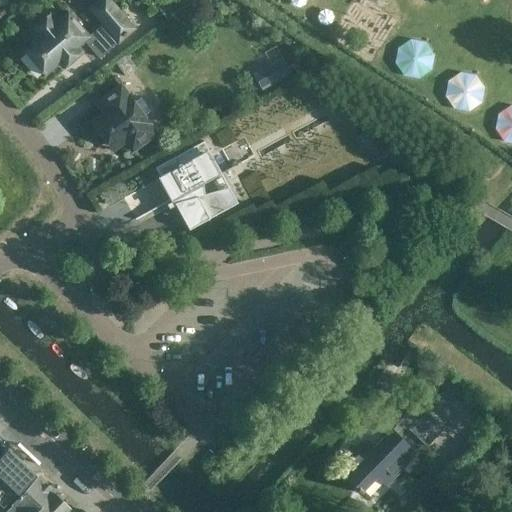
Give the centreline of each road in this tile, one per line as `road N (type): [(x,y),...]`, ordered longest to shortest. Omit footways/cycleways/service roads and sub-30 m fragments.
road 1 (tertiary): [(125,511),(0,398)]
road 2 (residential): [(73,217),(36,146),(0,104)]
